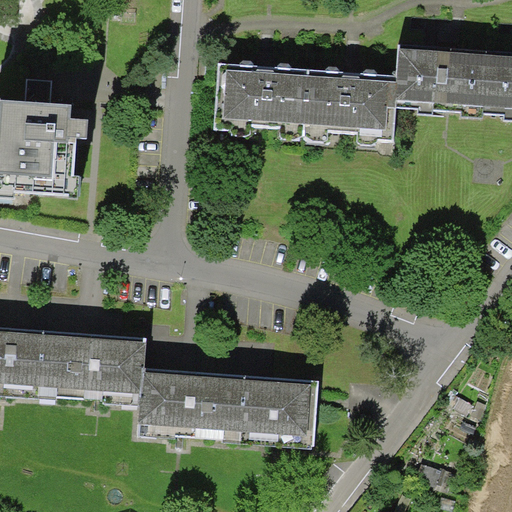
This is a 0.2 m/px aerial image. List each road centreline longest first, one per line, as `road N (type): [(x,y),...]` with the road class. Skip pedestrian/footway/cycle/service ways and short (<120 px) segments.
road 1 (residential): [(449,356),(351,307),(171,268)]
road 2 (residential): [(188,0),(171,268)]
road 3 (residential): [(336,511),(449,356)]
road 4 (residential): [(171,268),(0,236)]
